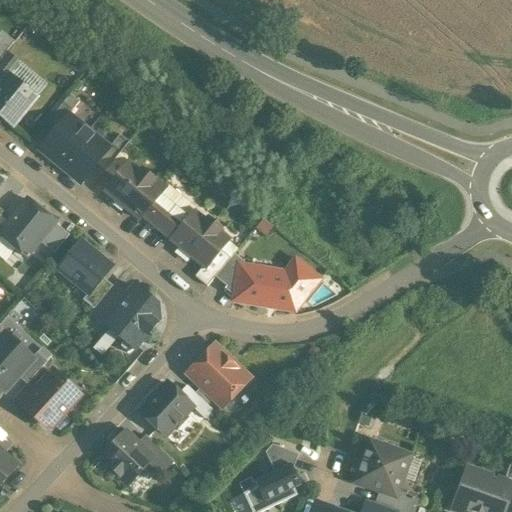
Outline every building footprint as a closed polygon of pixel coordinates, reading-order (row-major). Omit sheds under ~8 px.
[(5,55),(0,61),(0,85),(10,74),(18,65),(5,55)] [(38,97),(10,74),(0,85),(0,118),(12,128),(38,97)] [(70,96),(47,124),(56,131),(68,117),(79,104),(70,96)] [(56,131),(40,152),(60,168),(88,133),(68,117),(56,131)] [(108,150),(88,133),(60,168),(80,184),(96,164),(108,150)] [(128,144),(119,137),(108,150),(96,164),(105,172),(128,145),(128,144)] [(105,172),(105,173),(114,180),(127,165),(138,153),(128,145),(105,172)] [(127,165),(114,180),(104,193),(140,222),(160,197),(165,191),(142,172),(139,175),(127,165)] [(174,208),(160,197),(143,218),(157,229),(174,208)] [(54,223),(28,202),(19,213),(17,217),(16,216),(9,225),(0,235),(0,238),(25,259),(54,223)] [(174,208),(157,229),(171,241),(188,220),(174,208)] [(205,224),(193,214),(188,220),(171,241),(170,241),(203,268),(206,271),(220,253),(229,243),(218,234),(220,231),(208,221),(205,224)] [(0,235),(9,225),(0,217),(0,235)] [(106,257),(81,237),(54,270),(88,298),(103,279),(115,265),(106,257)] [(220,253),(206,271),(203,268),(195,278),(207,288),(214,279),(229,261),(220,253)] [(229,261),(214,279),(226,288),(224,291),(233,298),(239,267),(242,268),(243,264),(233,256),(229,261)] [(242,268),(239,267),(233,298),(233,303),(294,313),(319,282),(295,262),(281,279),(261,275),(262,271),(242,268)] [(112,288),(103,279),(88,298),(82,302),(93,311),(112,288)] [(93,311),(91,315),(103,325),(126,297),(113,287),(112,288),(93,311)] [(156,307),(134,288),(126,297),(103,325),(122,341),(120,349),(127,354),(134,351),(158,322),(156,307)] [(31,360),(5,337),(0,342),(0,388),(3,391),(16,377),(31,360)] [(247,383),(212,349),(189,373),(224,406),(247,383)] [(31,360),(16,377),(26,385),(27,384),(46,364),(36,355),(31,360)] [(26,386),(12,401),(35,422),(44,431),(53,429),(83,396),(64,379),(61,382),(57,379),(56,378),(54,376),(48,369),(34,383),(26,386)] [(167,385),(140,414),(165,437),(174,427),(179,427),(182,423),(182,418),(191,408),(178,396),(167,385)] [(212,412),(186,387),(178,396),(191,408),(204,420),(212,412)] [(124,434),(100,459),(128,485),(148,464),(152,460),(138,446),(124,434)] [(172,462),(146,437),(138,446),(152,460),(148,464),(160,475),(172,462)] [(410,457),(369,442),(362,462),(356,462),(352,472),(357,475),(354,484),(379,493),(395,498),(398,492),(410,457)] [(298,455),(272,446),(265,453),(274,473),(291,465),(293,470),(298,455)] [(0,485),(16,467),(0,451),(0,485)] [(274,473),(254,483),(257,488),(243,494),(251,511),(262,511),(297,496),(293,489),(300,486),(293,470),(291,465),(274,473)] [(511,484),(504,482),(467,469),(453,507),(468,511),(504,511),(506,507),(504,507),(506,501),(508,502),(509,499),(511,489),(511,484)] [(410,511),(415,498),(398,492),(395,498),(379,493),(375,504),(397,511),(410,511)] [(375,504),(367,501),(362,511),(396,511),(397,511),(375,504)]
